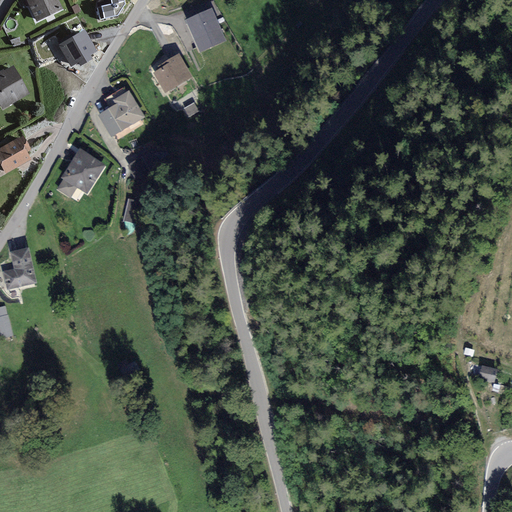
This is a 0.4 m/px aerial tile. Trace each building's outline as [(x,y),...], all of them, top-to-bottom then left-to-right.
[(61,10),(56,0),(26,0),(36,21),(61,10)] [(115,18),(124,5),(123,0),(110,0),(111,6),(95,9),(98,21),(115,18)] [(225,39),(213,8),(187,19),(200,50),(225,39)] [(71,29),(74,35),(85,28),(81,23),(71,29)] [(95,52),(84,33),(59,47),(69,66),(95,52)] [(191,76),(180,55),(160,65),(162,68),(156,71),(165,89),(191,76)] [(27,95),(12,68),(0,74),(0,107),(1,109),(27,95)] [(143,115),(129,90),(112,99),(116,105),(101,114),(112,133),(143,115)] [(28,151),(22,139),(0,149),(0,162),(5,173),(29,161),(25,153),(28,151)] [(103,163),(78,149),(62,177),(64,178),(59,187),(78,198),(83,189),(87,192),(103,163)] [(143,155),(128,165),(138,179),(153,170),(143,155)] [(138,222),(143,201),(130,197),(124,218),(138,222)] [(35,283),(29,248),(12,251),(15,268),(4,270),(7,288),(35,283)] [(6,306),(0,308),(0,339),(14,335),(6,306)] [(475,350),(466,348),(464,354),(473,357),(475,350)] [(498,373),(485,369),(482,378),(495,383),(498,373)]
